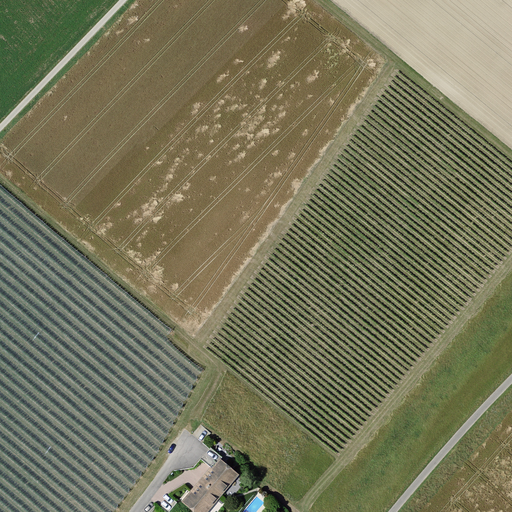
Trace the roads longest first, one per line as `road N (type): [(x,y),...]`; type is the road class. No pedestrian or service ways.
road 1 (track): [(392,511),(511,378)]
road 2 (track): [(0,128),(123,0)]
